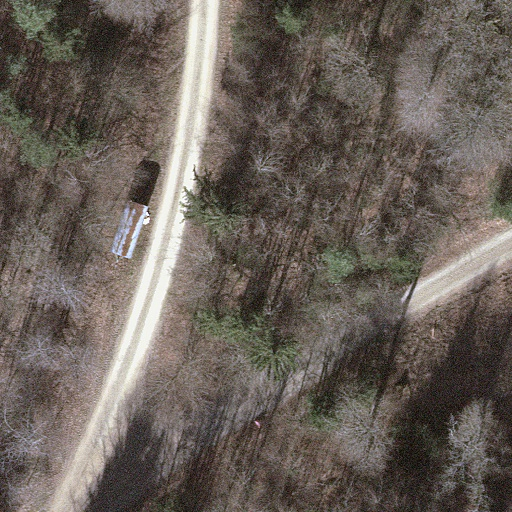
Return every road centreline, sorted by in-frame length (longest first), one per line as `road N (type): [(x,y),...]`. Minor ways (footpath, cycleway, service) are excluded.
road 1 (track): [(206,0),(194,156),(68,511)]
road 2 (track): [(90,467),(511,239)]
